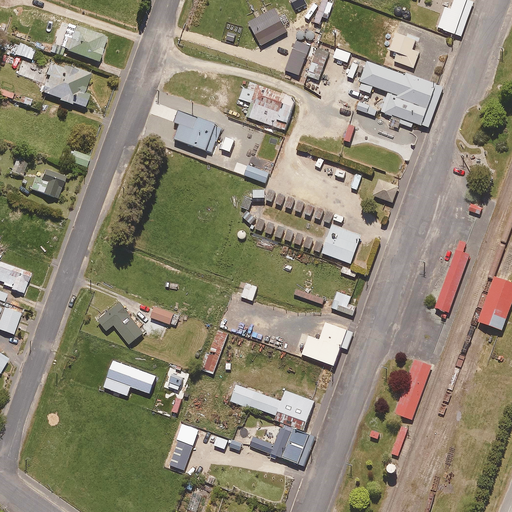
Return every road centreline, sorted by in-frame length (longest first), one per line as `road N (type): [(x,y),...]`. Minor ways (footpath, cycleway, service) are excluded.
road 1 (residential): [(309,511),(494,0)]
road 2 (residential): [(168,0),(0,466)]
